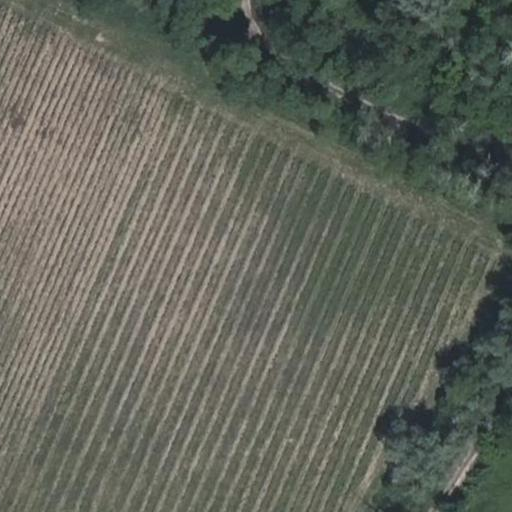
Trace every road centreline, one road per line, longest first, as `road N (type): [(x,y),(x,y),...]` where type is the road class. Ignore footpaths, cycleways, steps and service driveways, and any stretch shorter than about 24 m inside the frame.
road 1 (track): [(511,155),(264,31),(252,0)]
road 2 (track): [(440,511),(511,395)]
